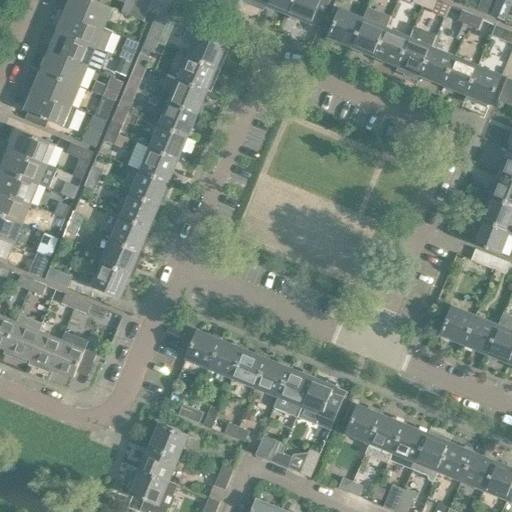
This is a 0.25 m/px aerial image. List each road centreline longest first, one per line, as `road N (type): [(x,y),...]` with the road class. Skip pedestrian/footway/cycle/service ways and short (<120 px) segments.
road 1 (residential): [(373,345),(452,158),(454,145),(440,126),(291,66),(267,67),(178,265)]
road 2 (residential): [(178,265),(120,405),(104,421),(79,422),(0,390)]
road 3 (residential): [(373,345),(178,265)]
road 4 (residential): [(364,511),(253,465),(235,503)]
road 5 (residential): [(511,402),(373,345)]
